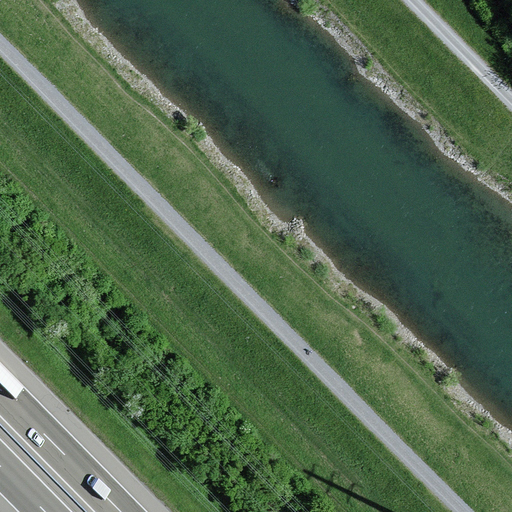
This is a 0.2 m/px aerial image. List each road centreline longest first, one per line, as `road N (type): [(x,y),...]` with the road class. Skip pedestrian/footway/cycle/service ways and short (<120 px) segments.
road 1 (track): [(0,44),(463,511)]
road 2 (motorway): [(121,511),(0,388)]
road 3 (track): [(410,0),(511,102)]
